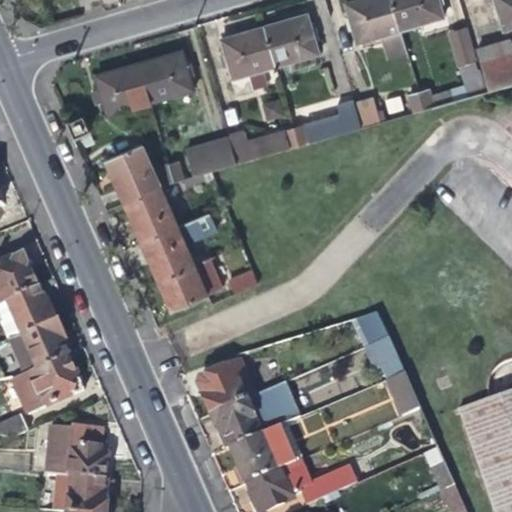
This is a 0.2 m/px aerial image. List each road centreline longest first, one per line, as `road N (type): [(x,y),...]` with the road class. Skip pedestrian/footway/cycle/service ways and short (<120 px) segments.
road 1 (residential): [(191,511),(0,79)]
road 2 (residential): [(0,58),(202,0)]
